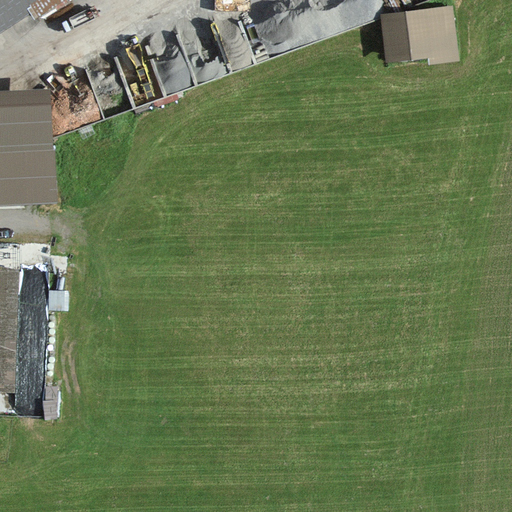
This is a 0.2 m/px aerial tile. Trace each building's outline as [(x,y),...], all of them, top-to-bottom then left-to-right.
[(0,0),(0,3),(4,0),(27,0),(34,10),(49,0),(0,0)] [(430,52),(431,60),(455,57),(449,12),(385,22),(389,56),(430,52)] [(0,151),(47,149),(45,104),(0,106),(0,151)] [(0,199),(49,197),(47,149),(0,151),(0,199)] [(0,387),(14,388),(18,271),(0,270),(0,387)]
